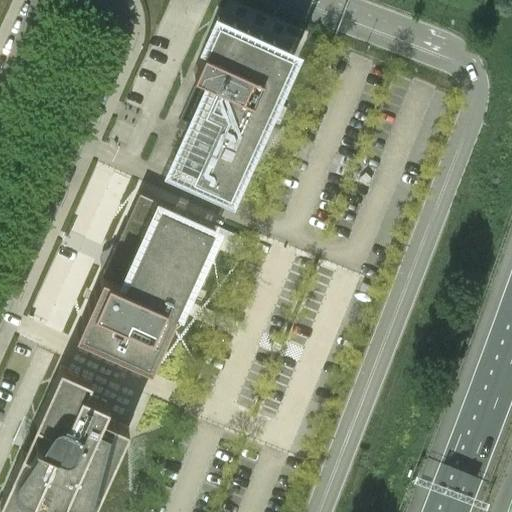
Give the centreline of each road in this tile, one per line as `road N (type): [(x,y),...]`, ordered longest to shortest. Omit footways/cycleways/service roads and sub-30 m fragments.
road 1 (unclassified): [(0,297),(113,43),(117,21),(108,0)]
road 2 (motorway): [(511,325),(444,511)]
